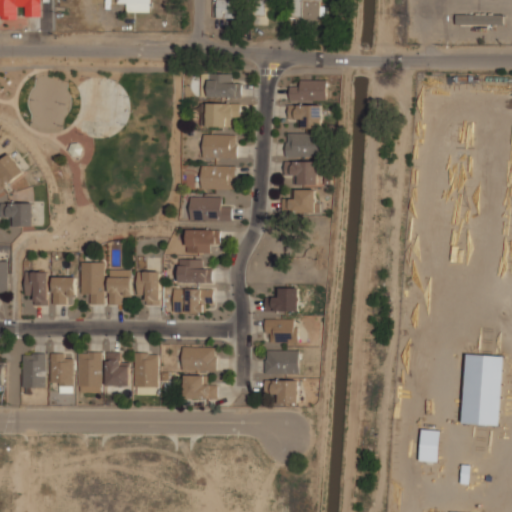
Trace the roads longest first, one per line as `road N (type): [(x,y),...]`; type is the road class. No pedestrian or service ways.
road 1 (residential): [(511,58),(0,49)]
road 2 (residential): [(276,52),(264,90),(260,197),(239,260),(244,378)]
road 3 (residential): [(292,442),(282,424),(0,420)]
road 4 (residential): [(0,325),(241,328)]
